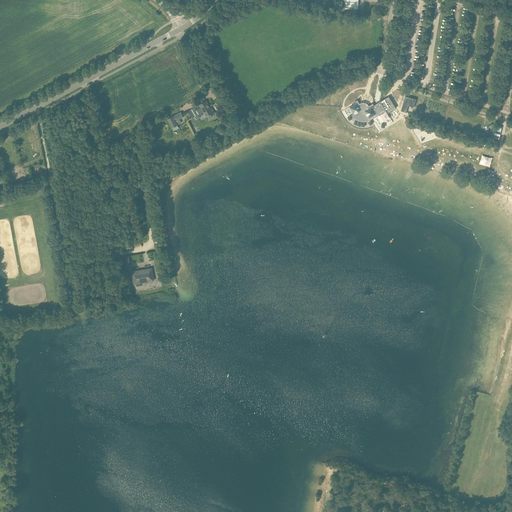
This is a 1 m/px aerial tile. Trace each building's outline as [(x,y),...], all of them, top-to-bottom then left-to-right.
[(361,102),(359,103),(357,99),(355,101),(356,102),(349,106),(353,113),(351,114),(353,117),(356,119),(358,120),(361,121),(365,121),(368,121),(371,119),(369,116),(376,113),(377,115),(386,110),(388,112),(396,107),(394,104),(389,95),(387,97),(372,106),(370,107),(368,103),(367,103),(366,103),(366,102),(365,102),(364,102),(363,102),(362,102),(361,102)] [(408,105),(414,107),(416,99),(405,96),(401,110),(406,112),(408,105)] [(191,109),(188,111),(192,118),(194,116),(195,116),(199,114),(204,112),(206,116),(210,114),(211,114),(212,115),(215,113),(212,108),(210,109),(206,101),(200,104),(201,107),(196,110),(194,106),(190,109),(191,109)] [(173,116),(167,118),(172,127),(178,125),(176,121),(183,117),(181,111),(173,115),(173,116)] [(154,279),(152,267),(145,268),(133,270),(135,283),(154,279)]
